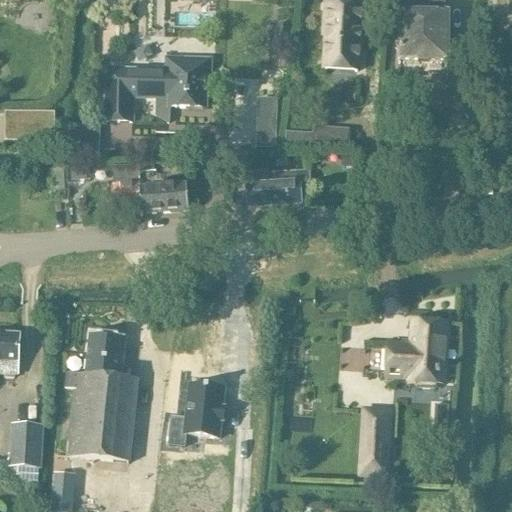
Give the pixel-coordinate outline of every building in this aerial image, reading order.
[(444,15),(444,0),(404,0),(405,14),(401,14),(401,16),(398,18),(398,27),(400,30),(400,33),(395,33),(394,42),(400,42),(400,61),(447,62),(448,15),(444,15)] [(324,71),(326,71),(357,73),(361,7),(363,7),(363,6),(325,3),(323,38),(326,38),(324,71)] [(204,78),(205,63),(168,62),(168,73),(127,72),(126,91),(105,90),(105,123),(131,124),(132,99),(156,100),(156,118),(168,125),(169,124),(169,109),(205,110),(206,78),(204,78)] [(83,122),(83,133),(99,134),(100,122),(83,122)] [(286,133),(285,151),(312,151),(312,135),(286,133)] [(257,142),(257,150),(276,150),(276,142),(257,142)] [(83,144),(83,156),(99,156),(99,145),(83,144)] [(301,205),(300,190),(299,173),(268,175),(267,158),(244,159),(247,208),(301,205)] [(141,216),(189,213),(187,187),(140,190),(139,174),(155,172),(153,172),(152,163),(138,165),(138,167),(136,167),(138,185),(139,192),(141,211),(141,216)] [(140,211),(141,216),(141,211),(139,192),(138,185),(136,167),(112,169),(113,186),(112,186),(114,213),(140,211)] [(85,171),(69,171),(70,183),(85,182),(85,171)] [(445,343),(446,325),(412,323),(411,347),(410,347),(410,349),(402,348),(402,347),(387,346),(385,380),(409,381),(408,385),(415,385),(415,388),(417,390),(433,391),(436,389),(436,387),(442,387),(444,364),(440,363),(441,343),(445,343)] [(0,375),(5,376),(5,380),(14,380),(14,376),(17,377),(19,336),(0,335),(0,375)] [(120,380),(125,339),(90,335),(85,376),(66,374),(65,385),(71,386),(70,390),(74,391),(74,397),(72,396),(71,398),(74,398),(72,417),(69,417),(69,418),(71,418),(69,438),(67,438),(67,439),(69,439),(69,442),(54,441),(52,467),(65,468),(66,459),(127,465),(128,465),(137,381),(120,380)] [(171,419),(167,447),(184,449),(185,437),(218,440),(220,423),(222,423),(224,410),(222,410),(224,391),(189,387),(185,421),(171,419)] [(388,439),(363,437),(364,414),(365,414),(365,413),(363,412),(359,477),(386,479),(388,439)] [(40,471),(42,430),(12,428),(10,469),(40,471)] [(69,511),(73,477),(55,476),(51,511),(69,511)]
